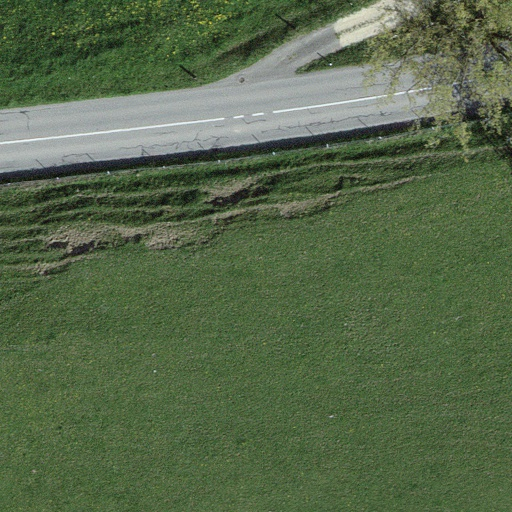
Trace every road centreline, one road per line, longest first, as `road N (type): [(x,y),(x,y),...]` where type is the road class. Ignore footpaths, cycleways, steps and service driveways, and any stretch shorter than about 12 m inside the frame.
road 1 (primary): [(0,143),(311,105),(511,69)]
road 2 (track): [(182,123),(403,0)]
